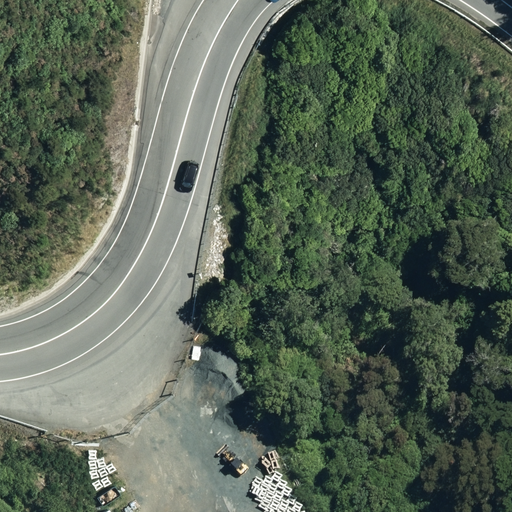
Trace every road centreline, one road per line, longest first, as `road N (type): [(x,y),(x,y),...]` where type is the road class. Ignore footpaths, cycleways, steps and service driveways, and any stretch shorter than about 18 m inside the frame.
road 1 (trunk): [(0,340),(62,315),(118,275),(142,226),(187,22),(199,0)]
road 2 (unknown): [(62,315),(163,472),(169,511)]
